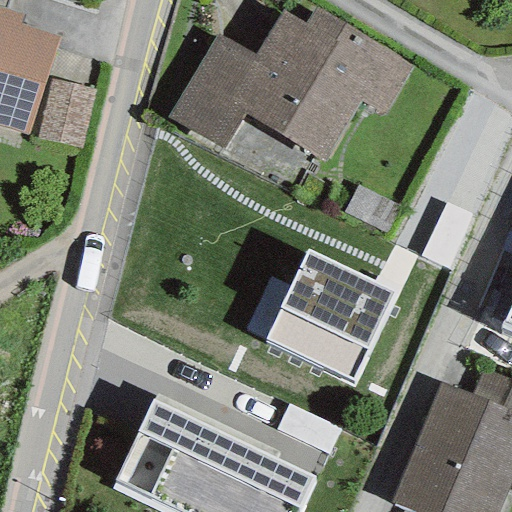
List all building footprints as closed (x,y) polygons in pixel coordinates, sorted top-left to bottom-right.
[(0,0),(0,129),(22,137),(46,60),(10,49),(15,32),(0,27),(0,0)] [(218,53),(174,127),(218,153),(243,111),(320,156),(356,96),(383,112),(404,78),(289,11),(252,73),(218,53)] [(92,100),(52,90),(38,143),(78,153),(92,100)] [(362,250),(312,226),(291,269),(342,294),(331,318),(383,344),(410,289),(356,263),(362,250)] [(141,237),(129,298),(231,317),(240,272),(196,264),(199,248),(141,237)] [(502,511),(511,489),(511,429),(449,404),(403,511),(502,511)] [(301,511),(309,497),(154,421),(119,491),(162,511),(301,511)]
